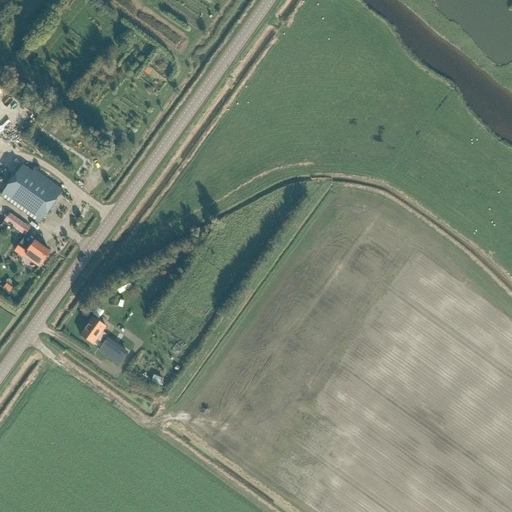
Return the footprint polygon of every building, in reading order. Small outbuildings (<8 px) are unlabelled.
[(24,165),(2,195),(40,223),(63,191),(34,170),(33,171),(24,165)] [(10,213),(4,221),(25,236),(30,228),(10,213)] [(49,252),(31,239),(27,235),(15,251),(24,257),(25,255),(39,265),(49,252)] [(93,317),(80,335),(94,344),(97,339),(101,342),(107,334),(103,331),(106,326),(93,317)] [(108,338),(99,350),(119,365),(128,352),(108,338)] [(154,375),(151,382),(160,385),(163,378),(154,375)]
